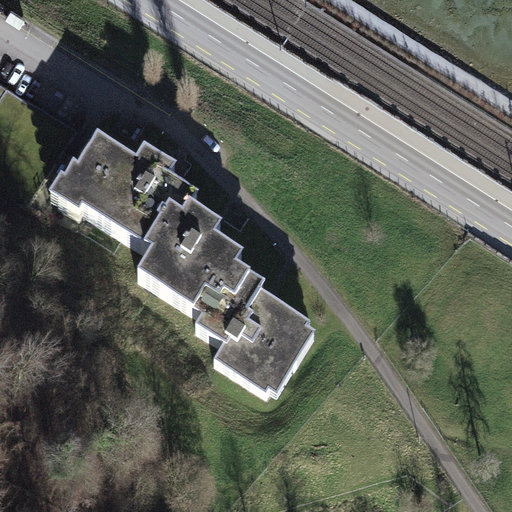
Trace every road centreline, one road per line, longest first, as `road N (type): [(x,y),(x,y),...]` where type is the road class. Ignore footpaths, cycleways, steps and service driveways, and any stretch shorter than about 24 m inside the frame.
road 1 (primary): [(143,0),(511,238)]
road 2 (residential): [(172,132),(0,25)]
